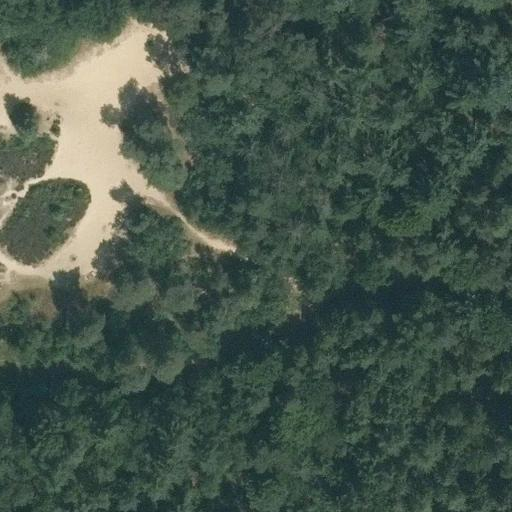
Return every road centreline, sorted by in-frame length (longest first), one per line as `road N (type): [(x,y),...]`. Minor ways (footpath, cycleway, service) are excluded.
road 1 (track): [(511,273),(345,287),(169,367),(0,363)]
road 2 (track): [(295,311),(231,511)]
